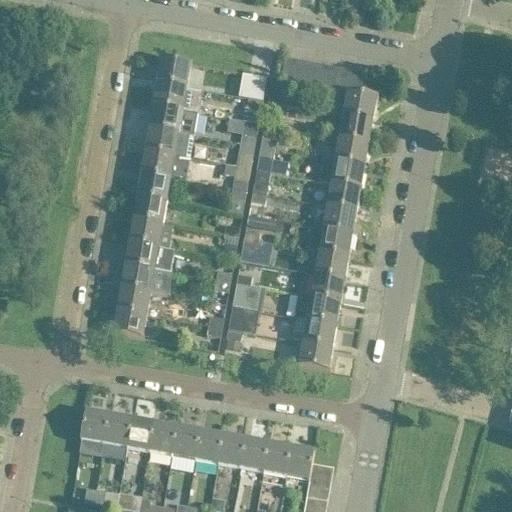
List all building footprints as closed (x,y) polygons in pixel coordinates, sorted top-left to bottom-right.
[(291,88),(295,64),(284,62),(280,86),(291,88)] [(189,93),(193,69),(160,64),(156,87),(189,93)] [(302,90),(306,66),(295,64),(291,88),(302,90)] [(313,92),(318,68),(306,66),(302,90),(313,92)] [(325,94),(329,70),(318,68),(313,92),(325,94)] [(336,96),(340,72),(329,70),(325,94),(332,95),(336,96)] [(347,98),(351,74),(340,72),(336,96),(347,98)] [(359,100),(363,76),(351,74),(347,98),(359,100)] [(243,79),(240,100),(249,102),(263,104),(267,83),(243,79)] [(156,87),(152,110),(185,115),(199,118),(203,95),(189,93),(156,87)] [(347,98),(336,96),(332,95),(328,117),(344,120),(343,121),(374,126),(378,103),(359,100),(347,98)] [(285,99),(271,97),(271,96),(269,105),(283,108),(285,99)] [(259,128),(263,104),(249,102),(247,112),(250,113),(248,126),(259,128)] [(282,117),(283,108),(269,105),(268,114),(282,117)] [(195,140),(199,118),(185,115),(152,110),(148,133),(180,138),(195,140)] [(370,149),(374,126),(343,121),(339,143),(370,149)] [(255,150),(259,128),(248,126),(245,125),(241,148),(255,150)] [(176,161),(180,138),(148,133),(144,155),(176,161)] [(277,144),(263,142),(261,151),(276,154),(277,144)] [(366,172),(370,149),(339,143),(335,166),(366,172)] [(251,173),(255,150),(241,148),(237,170),(237,171),(251,173)] [(274,164),(276,154),(261,151),(259,161),(274,164)] [(172,183),(176,161),(144,155),(141,178),(172,183)] [(324,164),(320,187),(331,189),(362,194),(366,172),(335,166),(324,164)] [(247,196),(251,173),(237,171),(237,170),(226,168),(225,178),(235,180),(233,193),(247,196)] [(272,177),(258,174),(257,174),(253,197),(268,200),(272,177)] [(168,206),(172,183),(141,178),(137,201),(168,206)] [(358,217),(362,194),(331,189),(327,211),(358,217)] [(243,219),(246,205),(247,196),(233,193),(231,203),(230,203),(227,216),(243,219)] [(266,209),(268,200),(253,197),(251,206),(266,209)] [(164,229),(168,206),(137,201),(133,224),(164,229)] [(354,240),(358,217),(327,211),(323,234),(354,240)] [(160,252),(164,229),(133,224),(129,247),(160,252)] [(241,232),(240,232),(226,229),(225,239),(239,242),(241,232)] [(261,235),(247,233),(245,243),(259,245),(261,235)] [(349,263),(354,240),(323,234),(312,233),(308,255),(318,257),(318,258),(349,263)] [(238,252),(239,242),(225,239),(223,249),(238,252)] [(258,255),(259,245),(245,243),(243,252),(258,255)] [(156,275),(160,252),(129,247),(125,270),(156,275)] [(345,286),(349,263),(318,258),(314,280),(345,286)] [(152,297),(156,275),(125,270),(121,291),(152,297)] [(233,277),(232,277),(218,275),(217,285),(231,287),(233,277)] [(253,281),(239,279),(237,288),(251,291),(253,281)] [(341,309),(345,286),(314,280),(310,303),(341,309)] [(229,297),(231,287),(217,285),(215,294),(229,297)] [(248,309),(250,300),(251,291),(237,288),(235,298),(233,307),(248,309)] [(148,320),(152,297),(121,291),(117,315),(148,320)] [(337,331),(341,309),(310,303),(299,301),(296,323),(337,331)] [(144,343),(148,320),(117,315),(113,338),(144,343)] [(225,323),(224,323),(210,320),(209,330),(223,332),(225,323)] [(337,331),(296,323),(294,335),(304,337),(302,349),(333,354),(337,331)] [(245,326),(231,324),(229,333),(243,336),(245,326)] [(221,342),(223,332),(209,330),(207,340),(221,342)] [(241,346),(243,336),(229,333),(227,343),(241,346)] [(329,377),(333,354),(302,349),(298,371),(329,377)] [(104,450),(109,418),(86,414),(81,446),(104,450)] [(126,454),(132,423),(109,418),(104,450),(126,454)] [(149,458),(154,427),(132,423),(126,454),(149,458)] [(172,462),(177,431),(154,427),(149,458),(172,462)] [(195,467),(200,435),(177,431),(172,462),(195,467)] [(217,471),(223,439),(200,435),(195,467),(217,471)] [(240,475),(245,443),(223,439),(217,471),(240,475)] [(263,479),(268,447),(245,443),(240,475),(263,479)] [(286,483),(291,451),(268,447),(263,479),(286,483)] [(309,480),(311,469),(314,456),(291,451),(286,483),(308,487),(309,480)] [(330,484),(332,473),(311,469),(309,480),(330,484)] [(329,494),(330,484),(309,480),(308,487),(307,491),(329,494)] [(327,505),(329,494),(307,491),(305,502),(327,505)] [(94,509),(97,494),(87,493),(85,507),(94,509)] [(107,496),(97,494),(94,509),(104,511),(107,496)] [(140,511),(142,502),(142,501),(120,497),(117,511),(140,511)] [(163,511),(164,511),(151,509),(152,504),(142,502),(140,511),(163,511)] [(325,511),(327,505),(305,502),(303,511),(325,511)]
